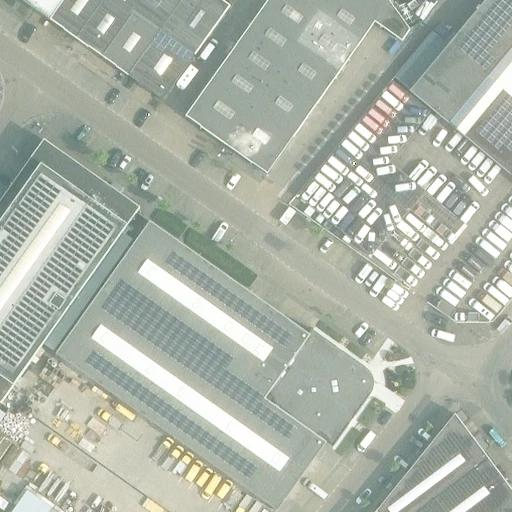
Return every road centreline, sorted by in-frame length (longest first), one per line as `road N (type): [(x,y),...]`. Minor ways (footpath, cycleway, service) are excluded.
road 1 (unclassified): [(448,366),(41,73)]
road 2 (unknown): [(410,339),(501,175)]
road 3 (unclassified): [(448,366),(332,511)]
